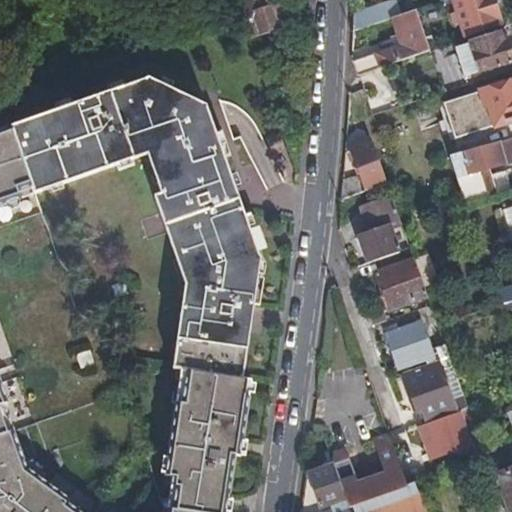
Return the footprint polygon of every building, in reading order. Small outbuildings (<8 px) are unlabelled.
[(281,0),(237,0),(238,2),(235,3),(243,25),(246,36),(250,34),(289,21),(281,0)] [(397,0),(353,14),(353,23),(353,31),(392,19),(402,16),(397,0)] [(409,0),(400,3),(403,15),(415,12),(411,0),(409,0)] [(492,0),(452,0),(458,14),(452,16),(455,24),(460,22),(464,36),(500,25),(492,0)] [(403,15),(402,16),(392,19),(400,46),(353,62),(359,76),(429,53),(416,11),(415,12),(403,15)] [(454,48),(464,77),(511,60),(511,57),(506,41),(502,42),(499,33),(454,48)] [(67,106),(11,126),(32,186),(63,176),(65,183),(134,158),(131,151),(151,144),(164,179),(156,182),(160,194),(156,195),(175,254),(181,252),(191,275),(190,297),(182,296),(171,371),(179,373),(243,383),(250,331),(244,331),(245,318),(232,315),(234,303),(253,306),(259,254),(258,252),(252,254),(243,230),(250,227),(239,196),(233,198),(224,172),(229,170),(224,155),(218,157),(215,148),(221,146),(206,104),(148,78),(95,96),(97,103),(91,105),(86,113),(87,120),(74,125),(67,106)] [(511,81),(443,104),(455,138),(511,120),(511,81)] [(95,96),(67,106),(74,125),(87,120),(86,113),(91,105),(97,103),(95,96)] [(298,177),(302,120),(280,124),(298,179),(298,177)] [(264,189),(284,181),(259,125),(239,134),(264,189)] [(32,186),(11,126),(0,129),(0,206),(22,198),(20,190),(32,186)] [(365,192),(387,184),(371,140),(351,147),(365,192)] [(511,162),(511,156),(507,140),(449,157),(465,205),(511,191),(506,172),(487,178),(484,170),(511,162)] [(150,164),(156,182),(164,179),(151,144),(131,151),(134,158),(146,154),(150,164)] [(224,155),(221,146),(215,148),(218,157),(224,155)] [(233,198),(239,196),(229,170),(224,172),(233,198)] [(63,176),(32,186),(34,194),(65,183),(63,176)] [(357,181),(341,186),(340,200),(361,193),(357,181)] [(34,194),(32,186),(20,190),(22,198),(34,194)] [(511,190),(511,191),(494,196),(510,250),(511,250),(511,190)] [(390,227),(401,223),(392,199),(368,208),(376,233),(358,239),(368,265),(380,260),(398,254),(390,227)] [(410,249),(401,223),(390,227),(398,254),(410,249)] [(252,254),(258,252),(250,227),(243,230),(252,254)] [(410,249),(398,254),(380,260),(383,271),(375,274),(388,311),(427,296),(410,249)] [(183,278),(191,275),(181,252),(175,254),(183,278)] [(184,280),(182,296),(190,297),(191,275),(183,278),(184,280)] [(495,290),(501,307),(511,303),(511,288),(510,285),(495,290)] [(244,331),(250,331),(253,306),(234,303),(232,315),(245,318),(244,331)] [(371,327),(385,322),(384,318),(377,312),(367,316),(371,327)] [(385,334),(398,368),(432,356),(420,322),(385,334)] [(66,350),(107,336),(104,327),(82,334),(63,340),(66,350)] [(451,398),(438,361),(404,373),(418,410),(424,408),(428,422),(458,411),(467,408),(462,395),(451,398)] [(168,507),(194,511),(225,511),(234,452),(236,437),(239,437),(243,410),(238,409),(240,395),(243,396),(245,383),(243,383),(179,373),(166,475),(172,475),(168,507)] [(247,410),(250,384),(245,383),(243,396),(240,395),(238,409),(243,410),(247,410)] [(0,421),(5,434),(13,432),(3,405),(0,405),(0,421)] [(472,424),(467,408),(458,411),(459,414),(429,425),(428,422),(421,425),(427,445),(430,444),(431,449),(437,447),(439,455),(469,445),(463,427),(472,424)] [(484,456),(474,428),(469,430),(475,448),(471,451),(475,459),(484,456)] [(77,511),(68,505),(70,501),(27,471),(13,432),(5,434),(0,435),(0,511),(77,511)] [(396,461),(388,436),(387,433),(371,439),(383,472),(379,473),(384,489),(366,495),(361,480),(356,482),(344,448),(328,453),(332,464),(344,497),(347,506),(349,505),(351,511),(424,511),(413,482),(405,485),(396,461)] [(236,437),(234,452),(241,452),(243,437),(239,437),(236,437)] [(511,511),(511,445),(508,447),(511,458),(511,470),(496,476),(508,511),(511,511)] [(413,482),(425,477),(417,454),(396,461),(405,485),(413,482)] [(318,506),(333,501),(344,497),(332,464),(306,473),(318,506)] [(384,489),(379,473),(361,480),(366,495),(384,489)] [(333,501),(337,510),(347,506),(344,497),(333,501)]
